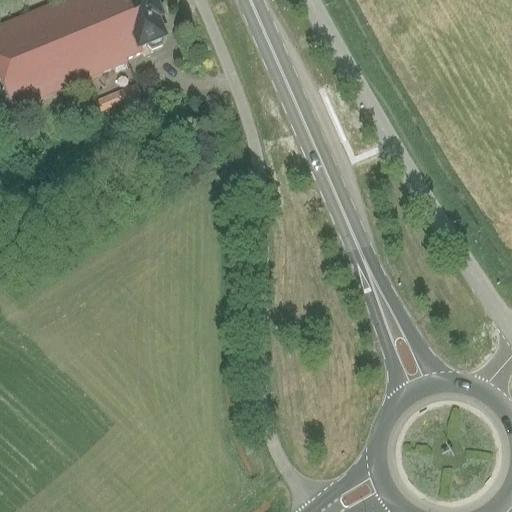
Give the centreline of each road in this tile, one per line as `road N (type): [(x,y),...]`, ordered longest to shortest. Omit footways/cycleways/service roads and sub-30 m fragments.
road 1 (unclassified): [(315,511),(276,454),(261,404),(263,218),(255,147),(199,0)]
road 2 (unclassified): [(511,334),(390,145),(309,0)]
road 3 (primary): [(371,276),(249,0)]
road 4 (primary): [(450,384),(422,356),(371,276)]
road 5 (primary): [(371,276),(368,294),(398,404)]
